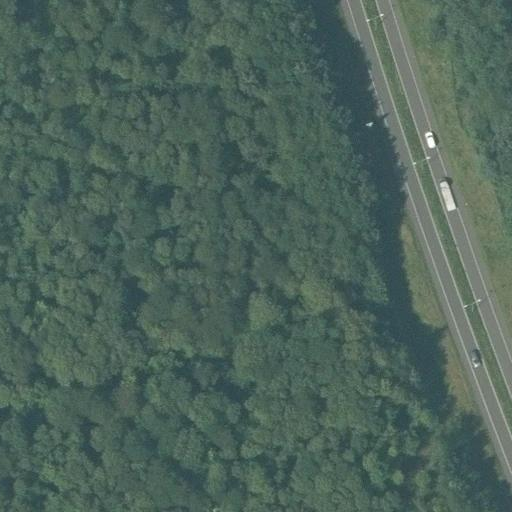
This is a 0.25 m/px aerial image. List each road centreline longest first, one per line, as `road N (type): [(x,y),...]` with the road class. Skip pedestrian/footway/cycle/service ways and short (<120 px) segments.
road 1 (primary): [(349,0),(511,468)]
road 2 (primary): [(511,373),(386,0)]
